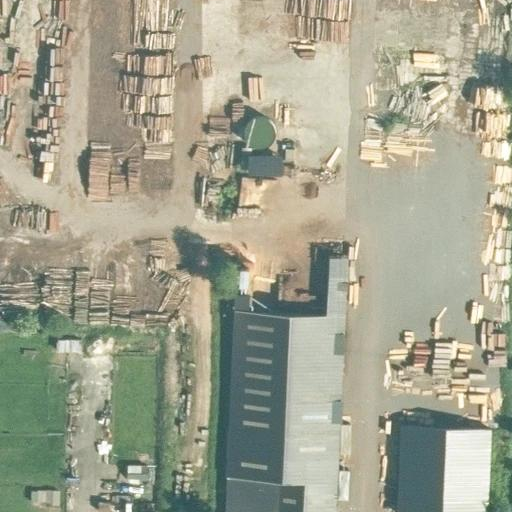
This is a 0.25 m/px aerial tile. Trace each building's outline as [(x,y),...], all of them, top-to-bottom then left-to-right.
[(251,113),(248,140),(273,143),(276,116),(251,113)] [(246,164),(269,164),(269,153),(246,153),(246,164)] [(334,511),(346,252),(330,251),(327,314),(237,310),(227,511),(334,511)] [(253,260),(234,259),(232,306),(251,307),(253,260)] [(399,424),(395,511),(485,511),(489,428),(399,424)] [(58,506),(59,490),(46,489),(45,505),(58,506)]
